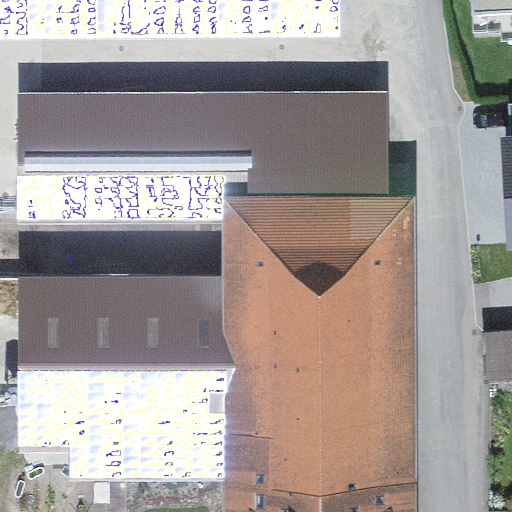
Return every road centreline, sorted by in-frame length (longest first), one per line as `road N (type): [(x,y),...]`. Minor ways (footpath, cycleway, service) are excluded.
road 1 (residential): [(430,0),(455,171),(452,511)]
road 2 (track): [(435,27),(344,41),(39,53),(0,71)]
